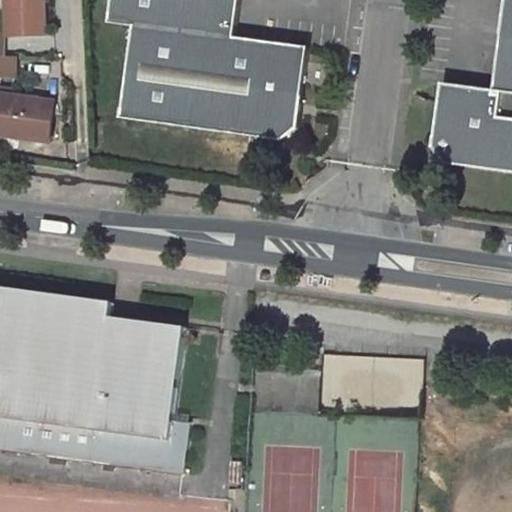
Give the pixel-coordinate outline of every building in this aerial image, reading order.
[(42,31),(40,0),(3,0),(5,33),(42,31)] [(137,23),(125,112),(125,115),(287,139),(305,125),(310,95),(307,95),(315,45),(239,34),(243,0),(114,0),(112,19),(137,23)] [(450,159),(511,168),(511,0),(510,0),(497,86),(445,79),(436,143),(450,159)] [(0,74),(15,74),(16,56),(2,56),(3,39),(0,39),(0,74)] [(3,96),(0,95),(0,133),(49,141),(55,103),(17,98),(17,93),(3,91),(3,96)] [(0,452),(185,477),(193,427),(175,424),(188,331),(112,321),(114,304),(0,289),(0,452)]
